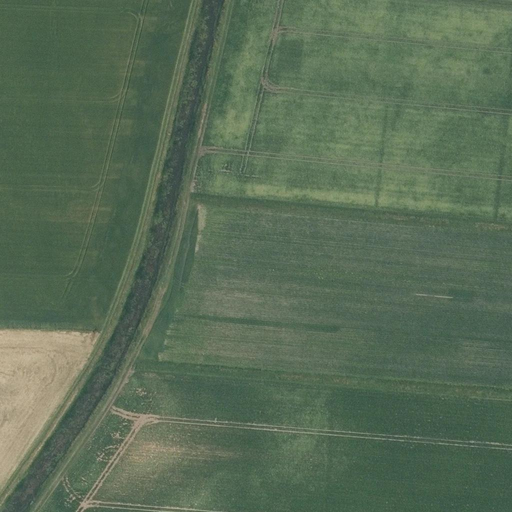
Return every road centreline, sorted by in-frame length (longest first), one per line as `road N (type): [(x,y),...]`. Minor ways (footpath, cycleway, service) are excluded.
road 1 (track): [(31,511),(93,421),(159,291),(229,0)]
road 2 (track): [(0,494),(105,333),(130,263),(194,0)]
